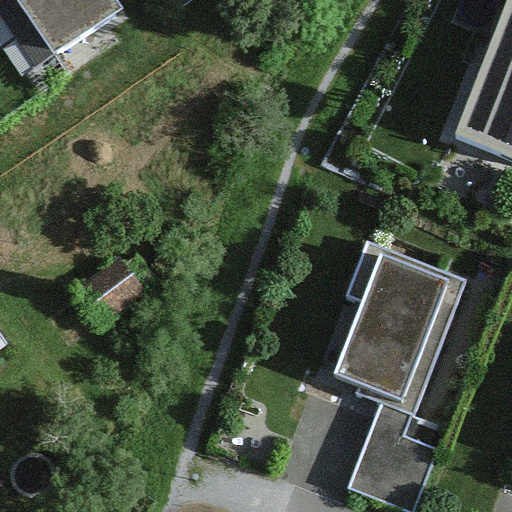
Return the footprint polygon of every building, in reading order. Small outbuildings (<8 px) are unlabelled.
[(0,0),(0,12),(43,79),(133,21),(119,0),(0,0)] [(511,0),(498,0),(440,140),(511,169),(511,0)] [(473,286),(371,244),(348,299),(375,310),(343,389),(392,408),(357,493),(403,511),(418,511),(444,452),(410,438),(473,286)] [(130,257),(78,300),(108,336),(160,293),(130,257)] [(0,352),(12,344),(0,327),(0,352)]
